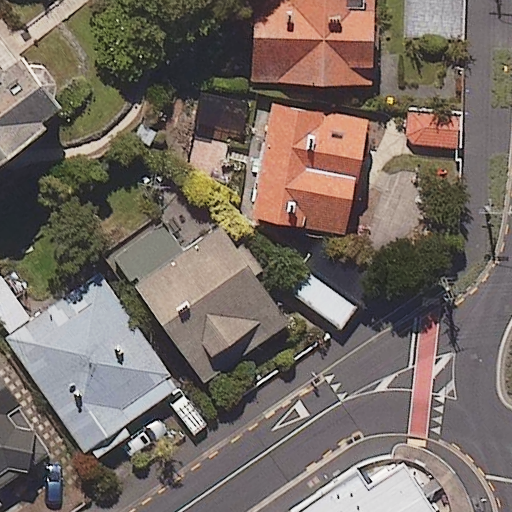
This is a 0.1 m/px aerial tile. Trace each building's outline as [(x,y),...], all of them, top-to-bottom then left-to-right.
[(372,0),(251,0),(249,87),(369,90),(372,0)] [(465,51),(463,0),(403,0),(405,53),(465,51)] [(14,67),(0,47),(0,169),(69,121),(25,59),(14,67)] [(366,122),(267,102),(243,221),(342,241),(366,122)] [(185,254),(162,223),(110,261),(202,388),(286,327),(216,231),(185,254)] [(369,282),(322,255),(296,301),(343,328),(369,282)] [(177,389),(97,274),(4,339),(85,454),(177,389)] [(0,489),(50,457),(0,381),(0,489)] [(363,488),(353,471),(286,511),(427,511),(400,466),(363,488)]
